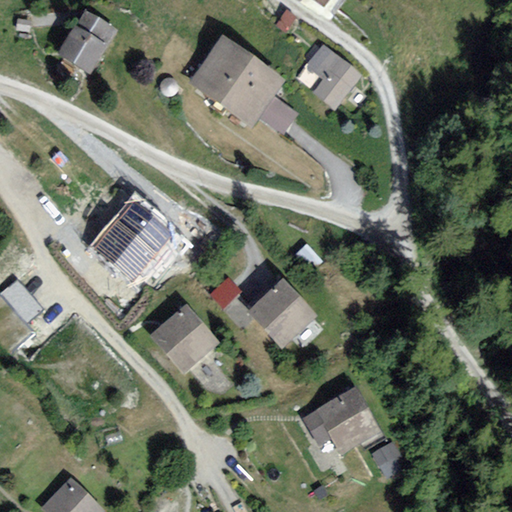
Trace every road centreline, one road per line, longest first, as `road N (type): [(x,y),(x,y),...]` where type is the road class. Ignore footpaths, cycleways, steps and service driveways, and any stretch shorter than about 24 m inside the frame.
road 1 (residential): [(388,231),(192,176),(33,95),(0,88)]
road 2 (residential): [(278,0),(372,64),(391,102),(404,205),(388,231)]
road 3 (residential): [(511,421),(441,335),(388,231)]
